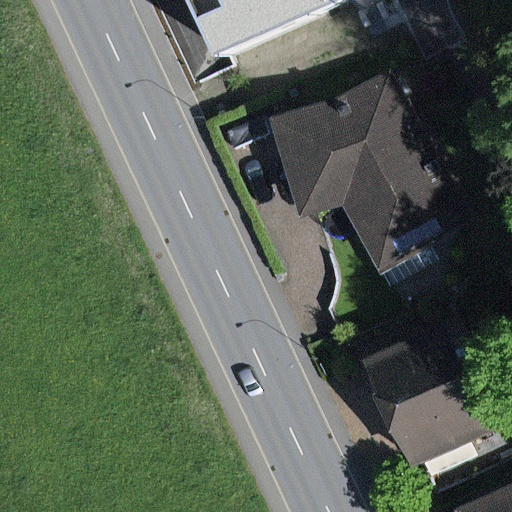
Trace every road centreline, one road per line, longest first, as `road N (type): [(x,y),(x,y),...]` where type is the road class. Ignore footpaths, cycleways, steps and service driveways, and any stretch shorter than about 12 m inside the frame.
road 1 (secondary): [(328,511),(90,0)]
road 2 (track): [(511,162),(424,0)]
